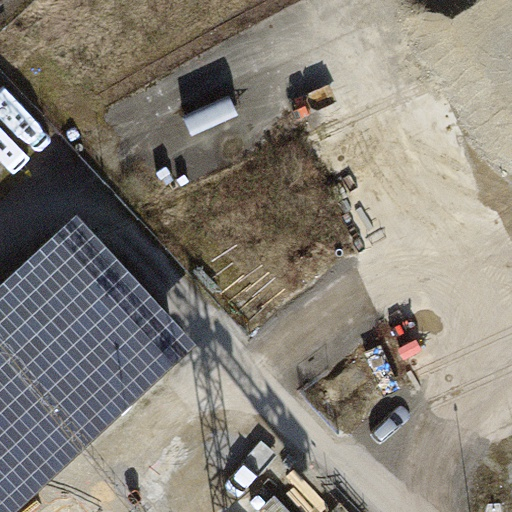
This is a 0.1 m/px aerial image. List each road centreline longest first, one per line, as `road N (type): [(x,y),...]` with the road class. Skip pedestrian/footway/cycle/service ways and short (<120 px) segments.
road 1 (unknown): [(295,389),(195,286),(113,185),(76,171),(44,174),(0,197)]
road 2 (unknown): [(173,511),(295,389)]
road 3 (unknown): [(397,511),(295,389)]
